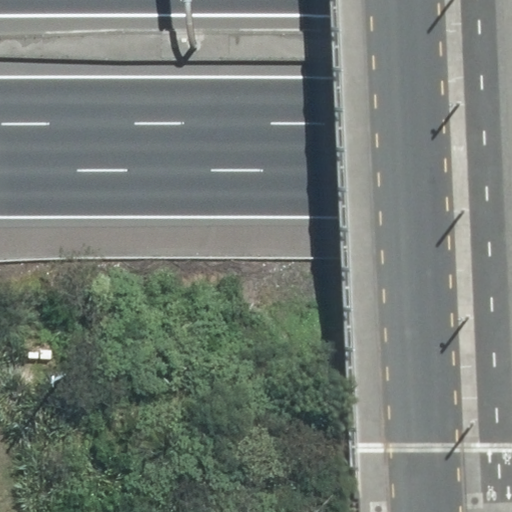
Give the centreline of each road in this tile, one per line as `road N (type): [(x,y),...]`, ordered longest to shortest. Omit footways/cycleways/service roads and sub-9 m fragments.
road 1 (residential): [(428,511),(408,0)]
road 2 (motorway): [(511,133),(0,127)]
